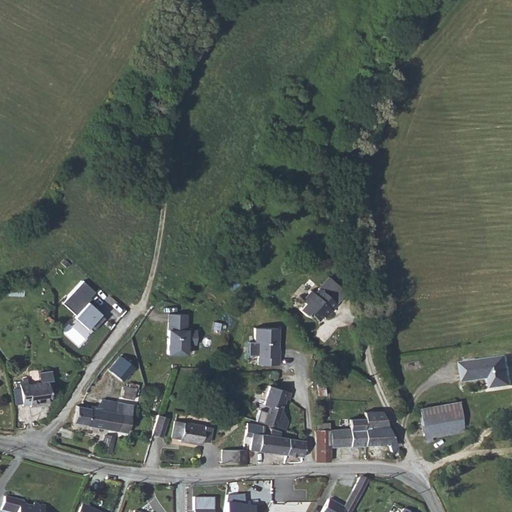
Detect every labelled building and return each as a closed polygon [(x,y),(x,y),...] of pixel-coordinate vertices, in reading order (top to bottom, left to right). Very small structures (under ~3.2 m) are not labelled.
[(59,256),(47,267),(52,273),(64,262),(59,256)] [(52,273),(47,267),(41,273),(50,283),(56,277),(52,273)] [(335,307),(350,292),(333,275),(325,284),(333,292),(327,299),(335,307)] [(93,292),(83,282),(62,302),(73,314),(71,316),(83,329),(98,313),(84,301),(93,292)] [(316,286),(307,296),(310,298),(302,306),(309,313),(312,311),(319,318),(324,313),(326,316),(335,307),(327,299),(333,292),(325,284),(319,289),(316,286)] [(156,316),(158,323),(173,320),(175,328),(178,327),(174,311),(156,316)] [(173,320),(158,323),(166,355),(184,350),(182,340),(191,338),(188,325),(178,327),(175,328),(173,320)] [(256,363),(277,364),(277,348),(276,348),(277,327),(253,327),(253,341),(256,341),(256,363)] [(109,368),(124,380),(135,367),(120,354),(109,368)] [(511,354),(465,360),(468,380),(488,377),(488,375),(493,375),(495,387),(511,385),(511,354)] [(256,371),(277,372),(277,364),(256,363),(256,371)] [(28,379),(20,379),(22,402),(30,402),(30,404),(40,404),(40,401),(50,400),(49,380),(54,379),(53,369),(41,370),(42,380),(28,381),(28,379)] [(287,399),(290,391),(269,385),(263,403),(280,409),(284,398),(287,399)] [(116,412),(117,402),(101,399),(94,408),(116,412)] [(418,406),(421,423),(463,416),(461,400),(418,406)] [(120,413),(117,430),(128,432),(133,404),(117,402),(116,412),(120,413)] [(94,408),(75,405),(72,423),(117,430),(120,413),(116,412),(94,408)] [(379,411),(362,412),(363,418),(364,446),(385,444),(387,446),(390,454),(391,460),(399,458),(398,451),(379,411)] [(463,416),(421,423),(424,442),(432,441),(431,435),(465,430),(463,416)] [(169,421),(159,418),(153,437),(164,440),(169,421)] [(348,428),(330,429),(331,447),(364,446),(363,418),(348,418),(348,428)] [(267,424),(249,421),(245,447),(303,457),(306,439),(282,435),(283,428),(272,426),(271,433),(265,432),(267,424)] [(179,439),(179,441),(208,443),(208,440),(216,441),(216,425),(170,422),(169,438),(179,439)] [(331,447),(330,429),(315,429),(316,460),(332,460),(331,447)] [(104,452),(113,454),(117,436),(108,434),(104,452)] [(246,464),(246,462),(247,449),(245,449),(229,448),(228,463),(246,464)] [(356,482),(354,482),(349,494),(357,497),(362,486),(363,483),(356,482)] [(269,483),(247,483),(247,496),(273,496),(272,483),(269,483)] [(342,510),(345,511),(350,511),(357,497),(349,494),(342,510)] [(29,508),(23,506),(24,503),(22,500),(4,495),(0,508),(14,511),(42,511),(44,506),(32,502),(31,506),(29,508)] [(210,511),(209,497),(190,497),(191,511),(210,511)] [(320,511),(345,511),(342,510),(326,502),(320,511)] [(251,511),(252,507),(225,503),(223,511),(251,511)]
